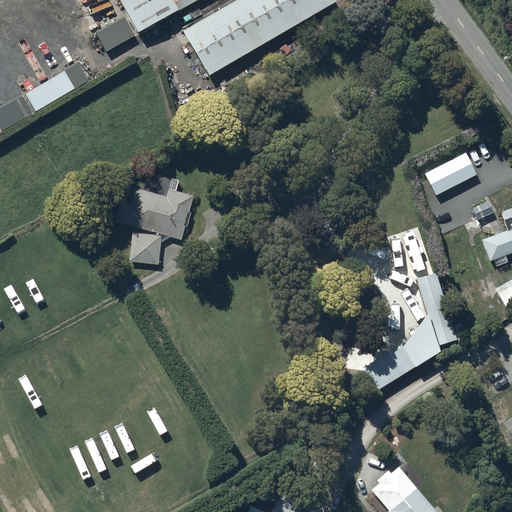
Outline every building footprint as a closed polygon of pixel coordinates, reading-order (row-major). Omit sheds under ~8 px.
[(120,0),(139,33),(180,10),(173,0),(120,0)] [(173,0),(180,10),(197,0),(173,0)] [(335,0),(235,0),(183,30),(209,76),(336,2),(335,0)] [(124,17),(96,33),(107,52),(135,36),(124,17)] [(79,63),(65,71),(75,89),(89,81),(79,63)] [(35,112),(75,89),(65,71),(25,94),(35,112)] [(22,96),(0,108),(0,128),(2,132),(33,114),(22,96)] [(465,153),(425,173),(436,195),(476,175),(465,153)] [(167,197),(136,189),(132,204),(118,200),(112,221),(158,233),(171,237),(182,240),(185,226),(187,227),(191,212),(189,212),(193,196),(169,189),(167,197)] [(488,201),(472,208),(478,219),(493,212),(488,201)] [(511,207),(501,212),(507,230),(481,240),(490,261),(511,252),(511,207)] [(158,235),(132,232),(130,261),(159,264),(161,243),(162,235),(158,235)] [(162,235),(161,243),(171,237),(158,233),(158,235),(162,235)] [(105,277),(93,259),(87,263),(98,281),(105,277)] [(436,273),(417,279),(428,314),(439,346),(458,340),(436,273)] [(511,279),(495,289),(507,309),(511,305),(511,279)] [(439,346),(428,314),(403,347),(416,367),(441,352),(439,346)] [(378,390),(416,367),(403,347),(402,344),(364,368),(378,390)] [(389,470),(377,480),(380,483),(372,490),(389,511),(387,511),(437,511),(399,466),(391,473),(389,470)] [(265,511),(251,505),(247,511),(299,511),(303,505),(280,494),(271,511),(265,511)]
